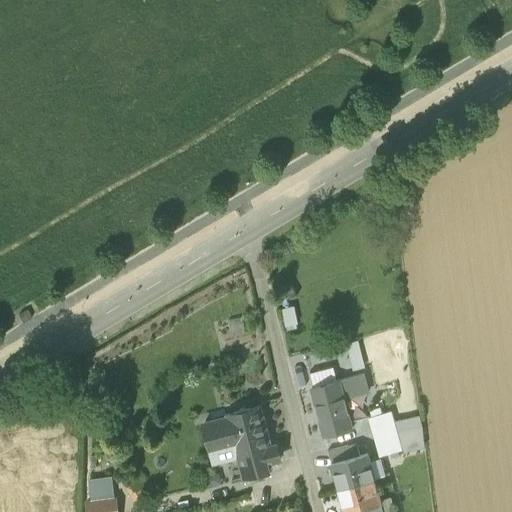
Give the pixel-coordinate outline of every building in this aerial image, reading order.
[(339,381),(343,398),(368,392),(364,375),(339,381)] [(312,388),(325,437),(352,430),(343,398),(339,381),(312,388)] [(226,416),(227,419),(204,425),(211,451),(234,445),(237,458),(238,458),(244,478),(268,471),(267,463),(280,460),(276,446),(271,447),(260,406),(226,416)] [(381,457),(402,451),(391,412),(381,415),(380,410),(372,412),(373,417),(370,418),(381,457)] [(234,445),(211,451),(214,464),(237,458),(234,445)] [(328,452),(332,464),(360,457),(358,449),(349,451),(348,447),(328,452)] [(332,464),(338,489),(374,480),(368,455),(360,457),(332,464)] [(133,474),(122,482),(136,502),(146,495),(133,474)] [(118,511),(117,497),(114,498),(111,476),(89,477),(91,500),(87,500),(87,511),(118,511)] [(381,506),(374,480),(338,489),(344,511),(357,511),(381,506)]
